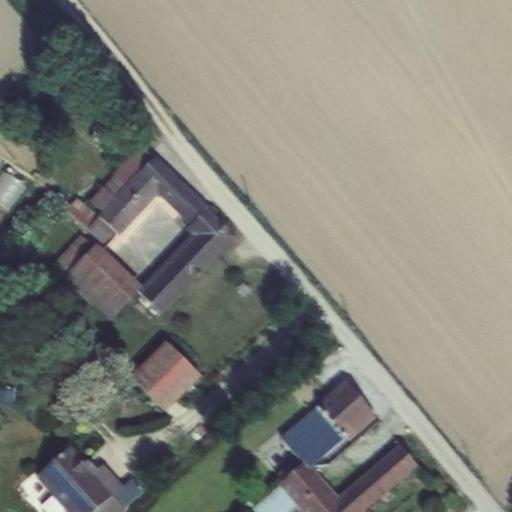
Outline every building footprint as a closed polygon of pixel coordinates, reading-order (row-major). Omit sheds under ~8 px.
[(78,200),(67,212),(106,248),(157,193),(190,227),(189,229),(198,238),(144,297),(161,315),(234,238),(154,160),(141,148),(114,178),(115,179),(92,204),(104,215),(99,220),(78,200)] [(0,227),(26,195),(0,195),(0,227)] [(112,320),(138,292),(82,238),(55,267),(112,320)] [(169,342),(133,379),(167,411),(203,375),(169,342)] [(343,362),(314,387),(327,402),(282,440),(303,464),(282,483),(306,511),(363,511),(417,466),(401,448),(338,503),(310,470),(374,415),(349,385),(356,378),(343,362)] [(93,476),(70,449),(38,478),(54,496),(42,507),(46,511),(125,511),(126,511),(113,497),(122,490),(102,467),(93,476)]
